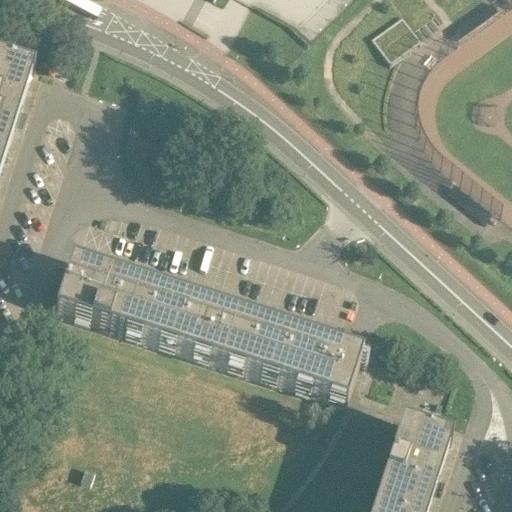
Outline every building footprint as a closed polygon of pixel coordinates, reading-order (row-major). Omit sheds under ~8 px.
[(412,41),(414,39),(411,36),(401,22),(370,45),(389,72),(411,56),(409,55),(402,46),(411,40),(412,41)] [(0,184),(34,80),(0,69),(0,184)] [(342,414),(344,415),(356,380),(359,381),(363,368),(360,367),(361,365),(72,273),(55,326),(74,332),(341,418),(342,414)] [(430,511),(451,449),(418,438),(401,433),(375,511),(430,511)] [(81,489),(91,493),(96,479),(86,476),(81,489)]
